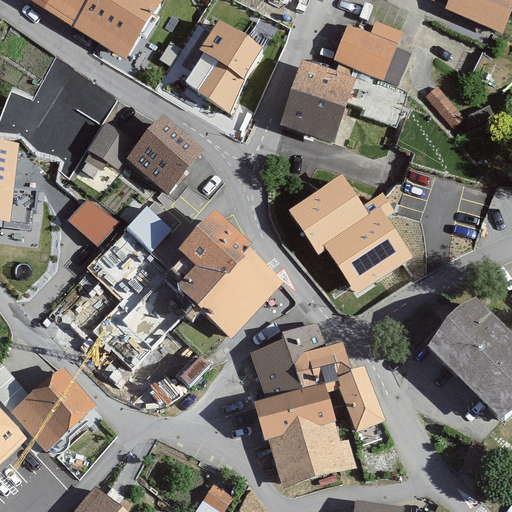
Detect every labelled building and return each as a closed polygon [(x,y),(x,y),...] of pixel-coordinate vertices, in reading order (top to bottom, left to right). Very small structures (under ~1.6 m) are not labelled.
[(22,0),(22,1),(123,66),(161,7),(150,0),(22,0)] [(511,0),(447,0),(441,17),(505,40),(511,19),(511,0)] [(262,49),(214,21),(194,55),(211,64),(193,95),(224,113),(262,49)] [(384,84),(403,35),(372,22),(367,35),(344,25),(329,62),(384,84)] [(348,82),(293,64),(273,128),(328,146),(348,82)] [(0,120),(0,131),(25,137),(34,96),(7,90),(0,120)] [(90,150),(121,168),(138,139),(107,121),(90,150)] [(200,152),(155,121),(123,167),(168,198),(200,152)] [(0,224),(10,226),(19,148),(0,145),(0,224)] [(82,168),(105,185),(116,170),(92,153),(82,168)] [(341,174),(286,210),(317,256),(327,250),(323,245),(369,215),(341,174)] [(68,220),(95,243),(116,218),(88,195),(68,220)] [(150,205),(101,256),(125,280),(175,228),(150,205)] [(382,207),(369,215),(323,245),(327,250),(356,295),(414,257),(382,207)] [(214,213),(180,249),(196,265),(176,285),(231,339),(286,283),(214,213)] [(511,406),(511,340),(472,302),(422,353),(494,425),(511,406)] [(341,367),(324,328),(250,360),(267,400),(341,367)] [(95,411),(59,369),(11,410),(47,452),(95,411)] [(381,429),(359,373),(331,384),(353,440),(381,429)] [(330,419),(320,391),(246,416),(256,444),(330,419)] [(0,465),(30,438),(0,405),(0,465)] [(348,468),(335,428),(265,451),(278,491),(348,468)] [(196,509),(199,511),(224,511),(235,498),(217,483),(196,509)] [(116,511),(93,493),(77,511),(116,511)] [(400,511),(400,507),(350,503),(349,511),(400,511)]
